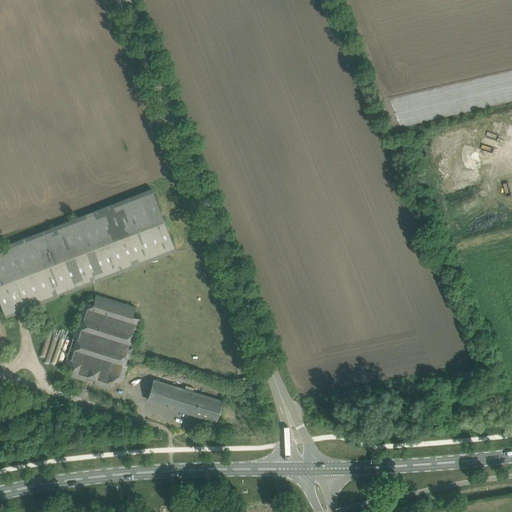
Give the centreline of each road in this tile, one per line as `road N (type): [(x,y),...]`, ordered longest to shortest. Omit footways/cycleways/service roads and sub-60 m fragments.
road 1 (unclassified): [(306,469),(123,0)]
road 2 (primary): [(0,494),(132,473),(306,469)]
road 3 (primary): [(306,469),(511,456)]
road 4 (unclassified): [(156,425),(0,374)]
